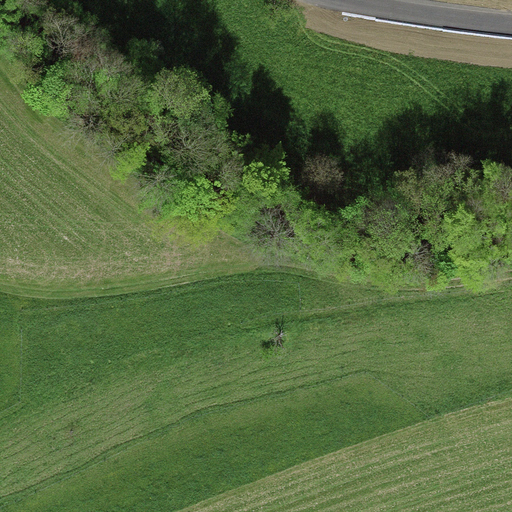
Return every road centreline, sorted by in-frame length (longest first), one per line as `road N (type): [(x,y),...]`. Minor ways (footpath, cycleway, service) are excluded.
road 1 (tertiary): [(511,20),(352,0)]
road 2 (track): [(511,274),(385,287)]
